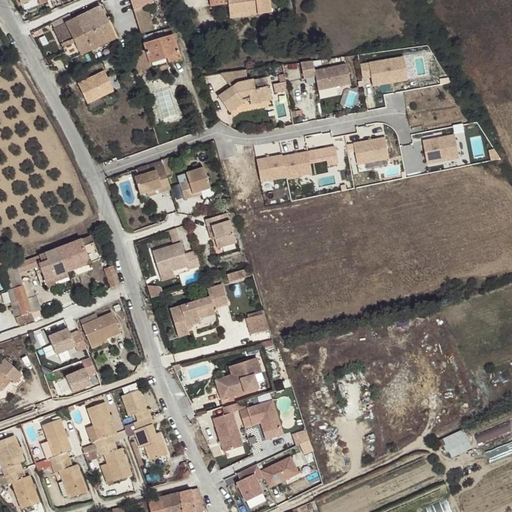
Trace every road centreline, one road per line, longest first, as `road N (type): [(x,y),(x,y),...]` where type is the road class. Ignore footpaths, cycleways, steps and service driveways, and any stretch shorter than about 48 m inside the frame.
road 1 (residential): [(94,177),(218,133),(248,140),(404,112)]
road 2 (residential): [(21,28),(94,177)]
road 3 (residential): [(132,288),(0,337)]
